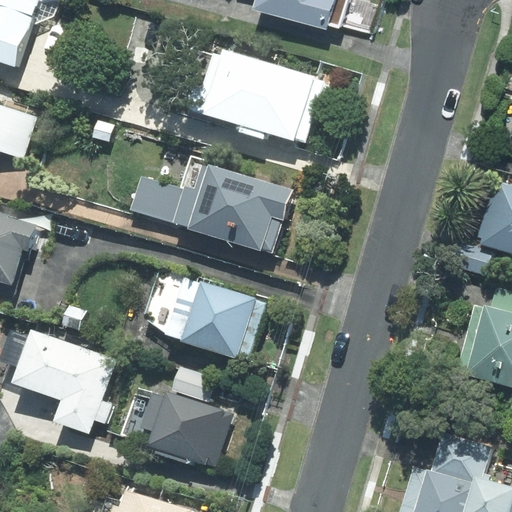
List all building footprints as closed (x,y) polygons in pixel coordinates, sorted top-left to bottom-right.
[(43,9),(15,0),(0,0),(0,63),(22,71),(43,9)] [(270,0),(269,7),(335,26),(342,0),(270,0)] [(326,88),(233,61),(216,118),(309,145),(326,88)] [(0,152),(25,159),(35,123),(0,112),(0,152)] [(293,198),(212,175),(205,201),(147,184),(138,214),(277,254),(293,198)] [(511,192),(506,191),(488,251),(511,257),(511,192)] [(34,232),(0,222),(0,290),(15,295),(34,232)] [(268,309),(194,288),(178,342),(252,364),(268,309)] [(74,308),(67,331),(85,336),(92,314),(74,308)] [(511,322),(482,313),(464,374),(511,388),(511,322)] [(117,366),(40,340),(24,387),(72,404),(64,425),(93,435),(117,366)] [(158,437),(153,453),(162,455),(160,460),(192,470),(194,465),(220,473),(237,417),(170,397),(169,401),(158,397),(147,434),(158,437)] [(417,469),(404,511),(511,511),(511,491),(486,483),(495,451),(442,435),(431,473),(417,469)] [(184,511),(132,497),(128,510),(121,508),(119,511),(184,511)]
